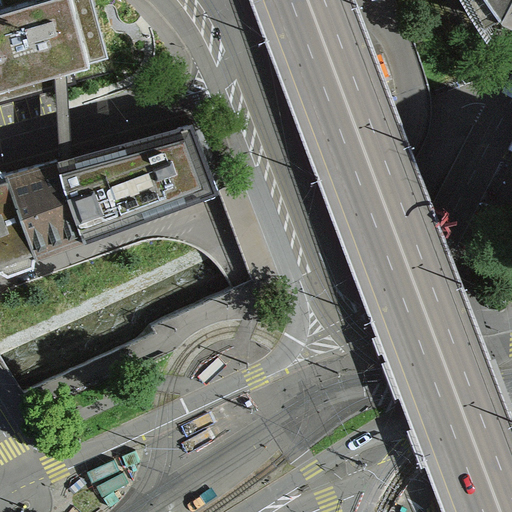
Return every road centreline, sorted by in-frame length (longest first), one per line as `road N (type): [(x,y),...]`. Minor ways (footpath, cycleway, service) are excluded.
road 1 (secondary): [(217,85),(295,291),(292,343),(255,375),(30,479)]
road 2 (secondary): [(500,511),(308,0)]
road 3 (secondary): [(324,245),(410,129),(412,94),(381,0)]
road 4 (secondary): [(464,364),(262,511)]
road 5 (residential): [(402,320),(511,101)]
road 6 (residential): [(217,85),(0,152)]
road 7 (secondary): [(324,245),(256,74)]
road 8 (secondary): [(351,485),(506,424)]
